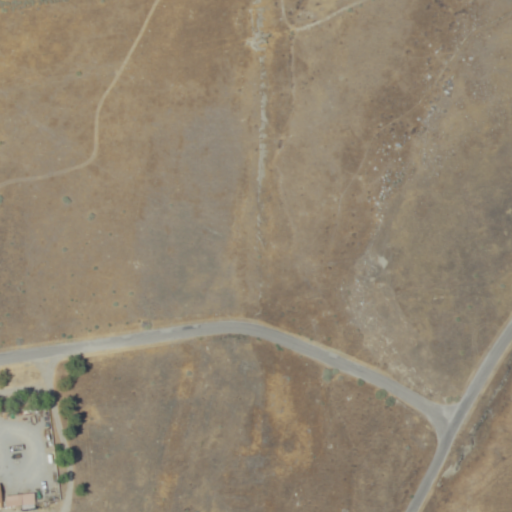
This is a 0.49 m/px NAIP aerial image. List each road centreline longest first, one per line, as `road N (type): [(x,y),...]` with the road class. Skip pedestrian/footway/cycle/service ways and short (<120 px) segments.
road 1 (residential): [(461,417),(240,321),(0,357)]
road 2 (residential): [(418,511),(511,326)]
